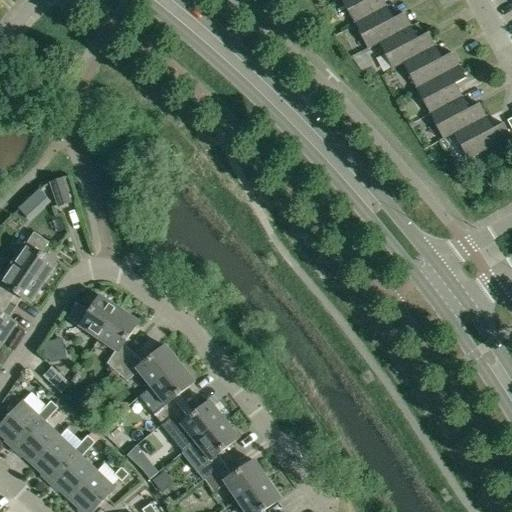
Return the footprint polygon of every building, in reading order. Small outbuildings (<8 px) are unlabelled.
[(341,0),(354,23),(386,7),(382,0),(341,0)] [(386,7),(354,23),(368,50),(379,44),(410,26),(403,14),(393,19),(386,7)] [(410,26),(379,44),(392,70),(403,64),(435,46),(428,33),(417,39),(410,26)] [(435,46),(403,64),(416,88),(459,66),(452,53),(441,59),(435,46)] [(459,66),(416,88),(429,114),(461,97),(454,84),(466,78),(459,66)] [(461,97),(429,114),(443,140),(454,134),(486,117),(479,104),(468,110),(461,97)] [(468,160),(511,137),(503,124),(492,130),(486,117),(454,134),(468,160)] [(62,180),(50,184),(58,207),(70,203),(62,180)] [(34,233),(14,263),(45,285),(57,266),(41,256),(49,244),(34,233)] [(45,285),(14,263),(2,281),(0,280),(0,297),(10,304),(16,295),(31,305),(45,285)] [(2,315),(10,304),(0,297),(0,342),(4,345),(17,325),(2,315)] [(67,320),(98,341),(119,310),(100,297),(89,313),(77,305),(67,320)] [(138,323),(119,310),(98,341),(114,352),(106,365),(116,373),(133,355),(123,346),(138,323)] [(66,359),(61,338),(46,342),(40,352),(50,362),(66,359)] [(138,374),(150,389),(179,365),(165,347),(143,364),(133,355),(116,373),(126,383),(138,374)] [(194,384),(179,365),(150,389),(163,404),(151,413),(161,426),(181,410),(173,401),(194,384)] [(44,377),(62,394),(70,385),(52,368),(44,377)] [(22,402),(0,424),(0,436),(7,443),(9,441),(15,447),(12,450),(41,419),(38,416),(22,402)] [(58,409),(54,405),(51,402),(46,407),(44,409),(51,416),(58,409)] [(183,429),(195,444),(224,421),(209,402),(188,419),(181,410),(161,426),(171,438),(183,429)] [(19,455),(31,466),(59,437),(45,423),(51,416),(44,409),(42,412),(38,416),(41,419),(12,450),(13,450),(16,447),(21,453),(19,455)] [(239,439),(224,421),(195,444),(207,460),(196,469),(204,481),(225,467),(217,456),(239,439)] [(59,437),(31,466),(44,478),(46,476),(51,482),(49,484),(49,485),(78,454),(74,451),(59,437)] [(88,451),(95,444),(91,440),(87,437),(81,444),(88,451)] [(56,489),(69,501),(96,472),(81,458),(88,451),(81,444),(74,451),(78,454),(49,485),(52,482),(58,488),(56,489)] [(225,486),(236,502),(267,481),(254,462),(232,477),(225,467),(204,481),(213,494),(225,486)] [(128,475),(121,469),(114,476),(121,482),(128,475)] [(93,511),(115,490),(96,472),(69,501),(79,511),(81,511),(83,511),(93,511)] [(263,511),(280,501),(267,481),(236,502),(242,511),(263,511)]
